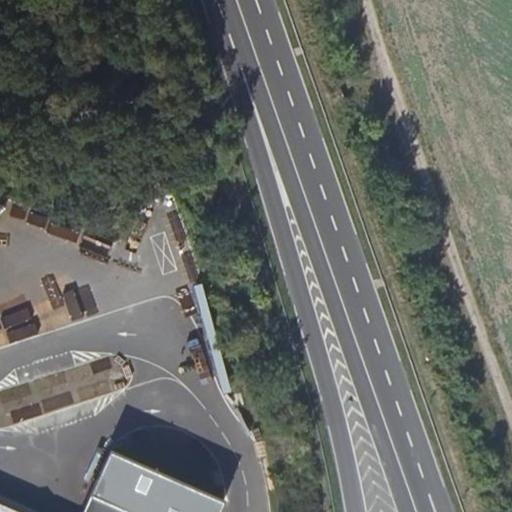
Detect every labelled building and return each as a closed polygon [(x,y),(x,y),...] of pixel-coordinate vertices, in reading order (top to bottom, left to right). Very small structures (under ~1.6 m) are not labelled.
[(120,247),(132,281),(192,259),(179,225),(120,247)] [(166,315),(200,303),(190,275),(156,287),(166,315)] [(218,348),(211,329),(193,336),(199,355),(218,348)] [(13,400),(43,412),(50,392),(21,381),(13,400)] [(170,381),(159,383),(163,411),(174,409),(170,381)] [(109,449),(89,492),(133,511),(219,511),(225,502),(109,449)] [(0,511),(133,511),(89,492),(80,511),(24,511),(0,501),(0,511)]
